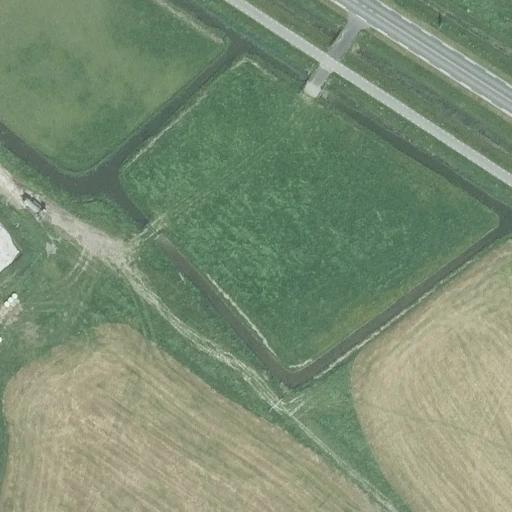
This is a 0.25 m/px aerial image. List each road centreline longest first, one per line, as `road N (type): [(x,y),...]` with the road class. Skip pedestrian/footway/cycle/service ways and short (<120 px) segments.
road 1 (track): [(0,180),(246,378),(272,410),(371,450)]
road 2 (primary): [(511,104),(352,0)]
